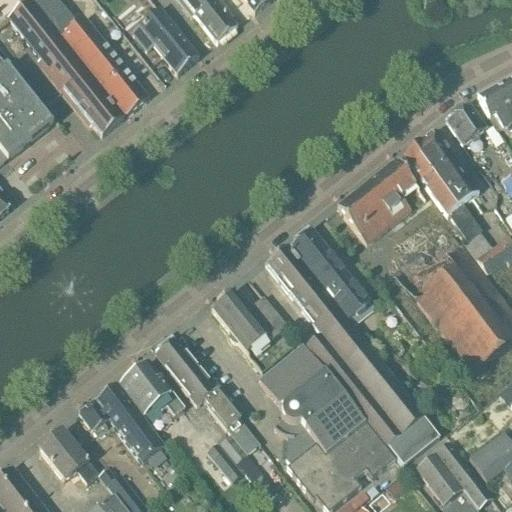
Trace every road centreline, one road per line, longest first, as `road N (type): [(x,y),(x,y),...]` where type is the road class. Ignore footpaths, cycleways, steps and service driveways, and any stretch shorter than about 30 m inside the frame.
road 1 (tertiary): [(0,455),(92,388),(462,77),(511,54)]
road 2 (tertiary): [(310,0),(0,246)]
